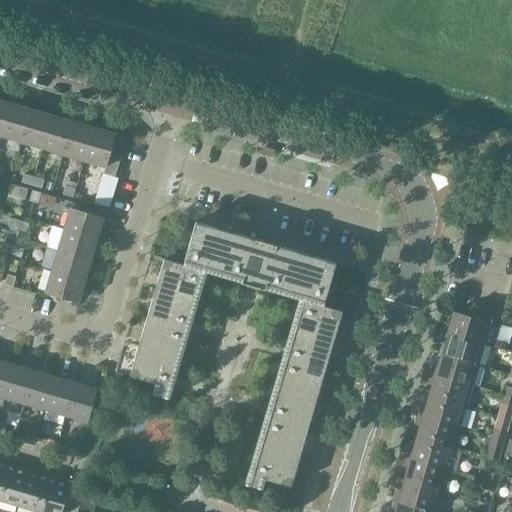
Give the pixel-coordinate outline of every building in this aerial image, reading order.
[(0,137),(1,137),(11,104),(0,101),(0,137)] [(1,137),(22,143),(31,111),(11,104),(1,137)] [(22,143),(42,150),(52,117),(31,111),(22,143)] [(42,150),(63,156),(73,123),(52,117),(42,150)] [(63,156),(84,162),(93,129),(73,123),(63,156)] [(93,129),(84,162),(105,168),(103,175),(115,178),(122,155),(110,152),(115,135),(93,129)] [(21,183),(32,186),(34,178),(24,175),(21,183)] [(34,178),(32,186),(42,189),(44,181),(34,178)] [(19,187),(16,198),(25,200),(28,190),(19,187)] [(33,191),(29,202),(38,204),(41,194),(33,191)] [(70,209),(64,230),(96,240),(103,218),(70,209)] [(8,227),(19,230),(21,222),(11,219),(8,227)] [(21,222),(19,230),(29,233),(31,225),(21,222)] [(277,246),(255,239),(255,240),(195,223),(184,261),(325,302),(336,264),(276,246),(277,246)] [(64,230),(58,251),(90,261),(96,240),(64,230)] [(1,253),(11,256),(14,247),(3,244),(1,253)] [(14,247),(11,256),(21,259),(24,250),(14,247)] [(58,251),(51,272),(84,282),(90,261),(58,251)] [(164,260),(129,377),(155,384),(152,395),(170,400),(173,388),(168,386),(202,271),(164,260)] [(84,282),(51,272),(45,294),(78,303),(84,282)] [(8,275),(5,286),(13,288),(16,278),(8,275)] [(253,474),(248,473),(245,485),(262,490),(265,480),(291,487),(342,312),(304,301),(253,474)] [(445,323),(443,333),(484,345),(490,323),(454,312),(450,324),(445,323)] [(444,344),(441,355),(478,366),(484,345),(443,333),(440,342),(444,344)] [(472,386),(478,366),(441,355),(438,366),(433,365),(430,374),(472,386)] [(0,397),(3,398),(13,365),(0,361),(0,397)] [(3,398),(24,404),(34,372),(13,365),(3,398)] [(24,404),(45,411),(55,378),(34,372),(24,404)] [(472,386),(430,374),(429,380),(433,381),(429,397),(466,407),(472,386)] [(45,411),(66,417),(75,384),(55,378),(45,411)] [(66,417),(87,423),(97,390),(75,384),(66,417)] [(511,398),(504,396),(502,405),(511,407),(511,398)] [(421,407),(418,416),(459,428),(466,407),(429,397),(425,408),(421,407)] [(420,427),(416,438),(453,449),(459,428),(418,416),(415,426),(420,427)] [(492,438),(503,441),(506,433),(494,429),(492,438)] [(24,444),(34,447),(37,438),(27,435),(24,444)] [(34,447),(45,450),(47,441),(37,438),(34,447)] [(409,448),(406,458),(447,470),(453,449),(416,438),(413,450),(409,448)] [(492,438),(489,446),(501,450),(503,441),(492,438)] [(501,450),(489,446),(485,459),(497,462),(501,450)] [(66,456),(77,459),(79,451),(69,448),(66,456)] [(408,469),(404,480),(441,491),(447,470),(406,458),(403,467),(408,469)] [(0,488),(0,500),(17,506),(28,472),(7,466),(0,488)] [(17,506),(37,511),(38,511),(48,478),(28,472),(17,506)] [(485,481),(497,484),(499,475),(488,472),(485,481)] [(48,478),(38,511),(61,511),(70,484),(48,478)] [(396,490),(394,499),(435,511),(441,491),(404,480),(401,491),(396,490)] [(497,484),(485,481),(483,489),(494,493),(497,484)] [(434,511),(435,511),(394,499),(391,509),(395,510),(394,511),(434,511)]
